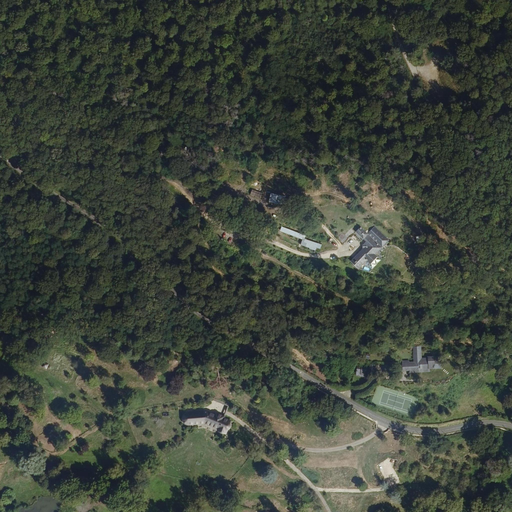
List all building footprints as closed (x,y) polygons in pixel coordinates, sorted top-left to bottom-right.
[(272,192),(270,201),(284,205),(286,196),(272,192)] [(388,240),(372,228),(366,236),(367,237),(371,239),(367,245),(365,247),(366,249),(353,264),(361,271),(368,262),(372,265),(378,258),(375,256),(388,240)] [(367,237),(366,236),(360,231),(356,236),(363,242),(367,237)] [(345,247),(350,241),(343,236),(338,242),(345,247)] [(318,250),(320,243),(305,239),(303,246),(318,250)] [(431,384),(431,375),(418,374),(418,364),(412,363),(412,377),(401,377),(400,385),(407,385),(407,390),(427,390),(427,384),(431,384)] [(388,377),(390,368),(377,365),(375,374),(388,377)] [(364,387),(365,379),(359,378),(359,382),(353,381),(353,388),(360,389),(361,386),(364,387)] [(224,422),(225,419),(224,418),(218,416),(217,418),(207,414),(185,414),(185,421),(188,424),(207,426),(219,430),(218,432),(225,436),(231,424),(224,422)] [(392,479),(394,472),(385,469),(382,477),(392,479)]
